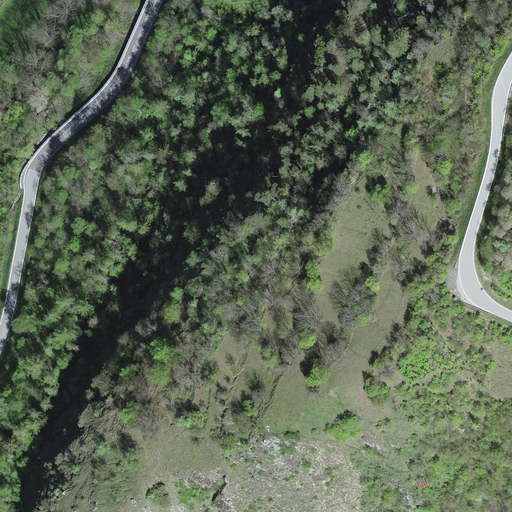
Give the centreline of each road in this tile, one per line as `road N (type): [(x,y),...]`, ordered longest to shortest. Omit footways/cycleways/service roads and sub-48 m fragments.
road 1 (tertiary): [(159,0),(113,92),(42,162),(0,349)]
road 2 (residential): [(511,317),(481,305),(467,278),(468,235),(511,71)]
